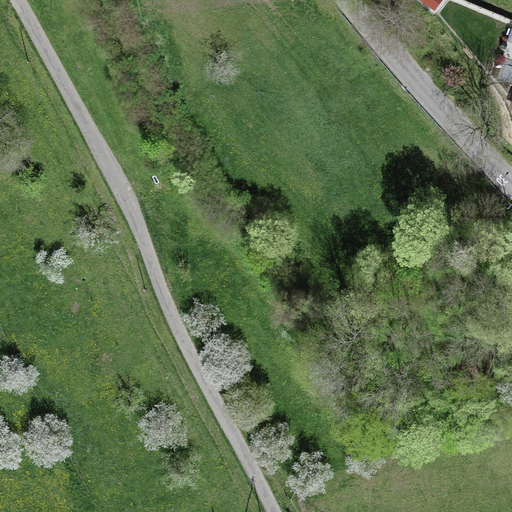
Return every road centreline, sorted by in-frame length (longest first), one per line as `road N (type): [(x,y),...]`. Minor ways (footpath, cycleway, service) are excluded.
road 1 (unclassified): [(17,0),(273,511)]
road 2 (unclassified): [(350,0),(511,177)]
